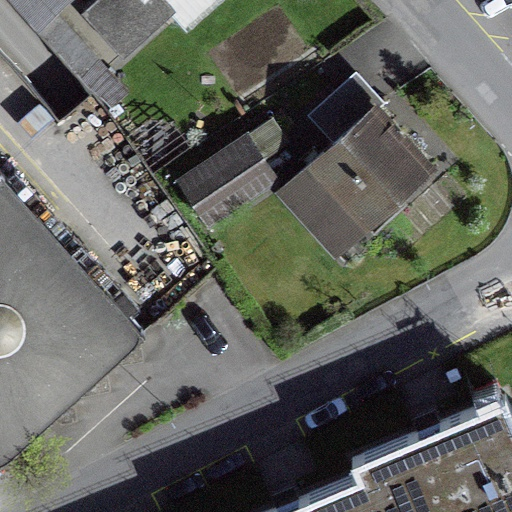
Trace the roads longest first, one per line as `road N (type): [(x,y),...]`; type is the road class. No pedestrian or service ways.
road 1 (residential): [(62,511),(511,286)]
road 2 (residential): [(511,108),(416,0)]
